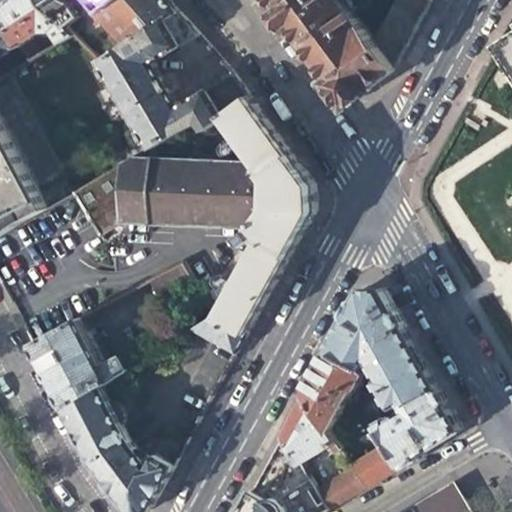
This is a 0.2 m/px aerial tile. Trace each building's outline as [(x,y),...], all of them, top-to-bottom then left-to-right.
[(55,31),(62,39),(75,32),(67,23),(46,0),(15,0),(12,2),(0,10),(0,12),(21,44),(30,59),(41,52),(33,39),(44,31),(55,31)] [(91,0),(94,3),(100,10),(113,0),(46,0),(67,23),(80,13),(69,0),(91,0)] [(87,8),(115,49),(179,11),(168,0),(113,0),(100,10),(94,3),(87,8)] [(273,0),(305,43),(351,10),(343,0),(273,0)] [(396,0),(374,40),(398,70),(402,62),(435,0),(396,0)] [(374,40),(351,10),(305,43),(350,104),(382,82),(396,73),(398,70),(374,40)] [(154,62),(201,34),(179,11),(115,49),(97,60),(144,137),(94,167),(100,177),(147,149),(201,121),(207,130),(222,119),(251,97),(235,75),(182,107),(154,62)] [(0,77),(4,75),(0,69),(0,58),(21,44),(0,12),(0,77)] [(151,156),(147,149),(100,177),(74,192),(99,238),(127,221),(248,227),(259,240),(236,281),(228,295),(217,317),(249,334),(317,211),(314,183),(251,97),(222,119),(253,161),(151,156)] [(0,237),(46,209),(0,121),(0,237)] [(511,205),(506,197),(503,199),(511,213),(511,205)] [(195,283),(184,263),(150,281),(162,301),(195,283)] [(223,293),(228,295),(236,281),(225,275),(222,274),(218,276),(216,279),(216,282),(217,284),(219,286),(225,289),(223,293)] [(371,357),(374,362),(381,358),(382,352),(378,345),(380,341),(407,327),(397,309),(385,287),(363,288),(330,348),(365,365),(371,357)] [(191,330),(238,353),(249,334),(217,317),(214,315),(191,330)] [(107,365),(82,318),(34,345),(39,355),(58,390),(67,407),(103,384),(131,368),(124,355),(107,365)] [(404,400),(407,404),(440,386),(414,341),(407,327),(380,341),(378,345),(382,352),(381,358),(374,362),(382,376),(378,379),(393,406),(404,400)] [(367,371),(365,365),(330,348),(320,366),(307,389),(342,447),(354,440),(344,425),(336,419),(354,386),(357,388),(367,371)] [(130,437),(103,384),(67,407),(75,423),(94,460),(111,483),(131,511),(152,508),(177,464),(158,454),(150,465),(130,437)] [(378,421),(390,442),(403,465),(425,453),(464,429),(440,386),(407,404),(409,407),(392,417),(390,414),(378,421)] [(337,451),(342,447),(307,389),(297,408),(284,432),(302,462),(332,444),(337,451)] [(286,471),(302,462),(284,432),(251,492),(239,511),(326,511),(331,510),(313,480),(295,491),(282,470),(283,470),(286,471)] [(352,464),(354,467),(366,488),(403,465),(390,442),(352,464)] [(340,465),(313,480),(331,510),(366,488),(354,467),(350,468),(340,465)] [(471,511),(454,483),(447,488),(454,492),(462,499),(467,509),(467,511),(471,511)] [(423,502),(420,511),(467,511),(467,509),(462,499),(454,492),(447,488),(423,502)] [(420,511),(423,502),(406,511),(420,511)]
